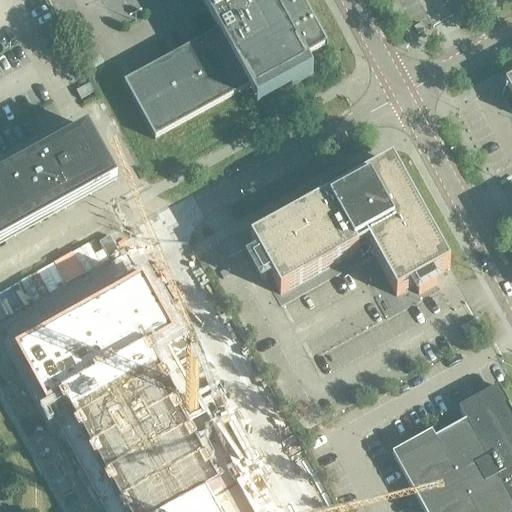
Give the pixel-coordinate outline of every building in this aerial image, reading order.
[(327,46),(302,0),(281,0),(272,5),(269,0),(200,0),(219,34),(126,86),(125,84),(124,85),(154,141),(156,140),(155,139),(248,87),(254,98),(307,69),(301,58),(325,45),(326,47),(327,46)] [(95,93),(90,84),(76,92),(81,101),(95,93)] [(0,246),(117,182),(87,129),(0,177),(0,246)] [(450,268),(392,164),(360,182),(357,177),(330,191),(333,197),(250,243),(260,260),(252,265),(262,283),(270,278),(280,296),(357,254),(363,265),(375,259),(396,298),(414,288),(418,296),(436,286),(432,278),(450,268)] [(112,246),(131,237),(115,205),(103,211),(109,225),(103,228),(112,246)] [(144,283),(14,354),(101,511),(213,511),(207,501),(219,491),(190,439),(210,428),(239,480),(236,485),(250,511),(282,511),(259,469),(264,467),(190,332),(175,340),(144,283)] [(511,511),(511,399),(507,391),(330,489),(342,511),(511,511)]
